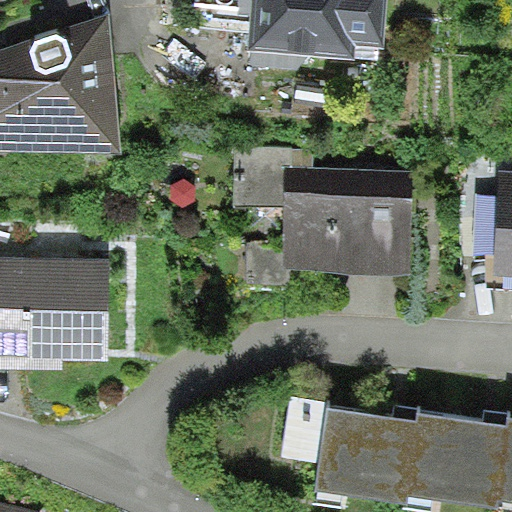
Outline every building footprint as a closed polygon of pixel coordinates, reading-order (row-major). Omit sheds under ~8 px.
[(110,0),(100,0),(0,35),(0,131),(116,132),(110,0)] [(378,0),(257,0),(257,21),(376,30),(378,0)] [(410,161),(279,156),(275,250),(406,255),(410,161)] [(511,163),(502,163),(496,280),(511,280),(511,163)] [(109,247),(0,242),(0,345),(109,349),(109,247)] [(321,454),(329,395),(292,390),(284,449),(321,454)] [(373,401),(329,395),(321,454),(318,475),(402,486),(403,482),(498,494),(499,489),(511,491),(511,401),(504,400),(503,409),(451,402),(418,397),(417,408),(373,401)] [(37,511),(38,511),(0,502),(0,511),(37,511)]
